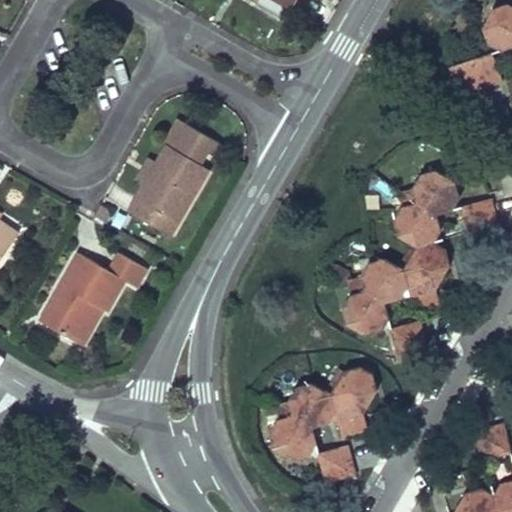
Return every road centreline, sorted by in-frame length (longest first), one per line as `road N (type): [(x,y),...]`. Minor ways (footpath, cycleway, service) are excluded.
road 1 (tertiary): [(300,116),(229,239),(186,336),(176,393),(187,453)]
road 2 (residential): [(511,277),(378,511)]
road 3 (residential): [(0,406),(14,384),(136,447),(187,453)]
road 4 (residential): [(300,116),(169,25)]
road 5 (residential): [(103,152),(169,25)]
road 6 (tertiary): [(369,0),(300,116)]
